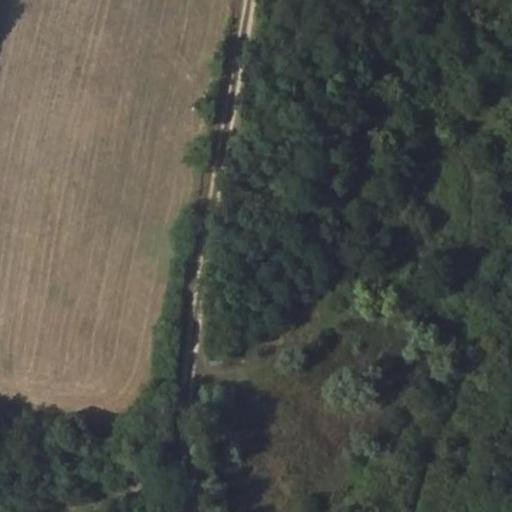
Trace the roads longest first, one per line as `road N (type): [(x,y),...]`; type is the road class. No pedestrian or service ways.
road 1 (track): [(253,0),(187,382),(200,511)]
road 2 (track): [(48,511),(56,503),(191,473)]
